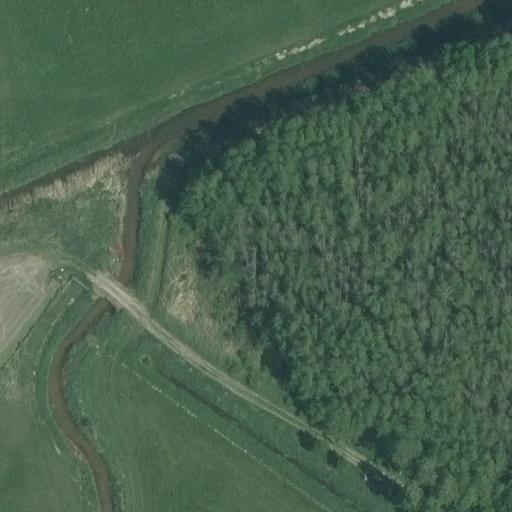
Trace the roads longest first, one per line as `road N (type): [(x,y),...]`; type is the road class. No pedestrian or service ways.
road 1 (track): [(147,313),(151,268),(198,187),(511,60)]
road 2 (track): [(0,175),(425,0)]
road 3 (track): [(437,511),(248,396),(147,313)]
